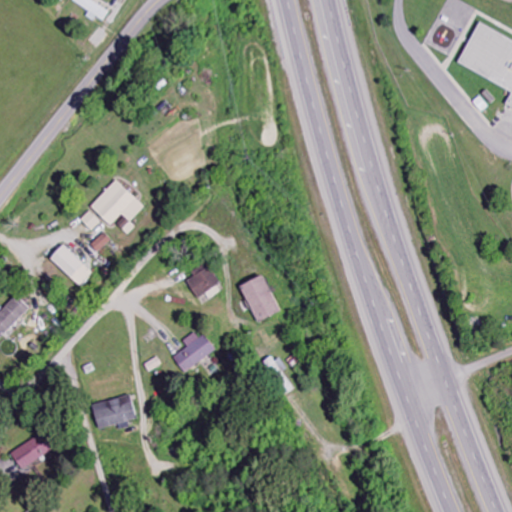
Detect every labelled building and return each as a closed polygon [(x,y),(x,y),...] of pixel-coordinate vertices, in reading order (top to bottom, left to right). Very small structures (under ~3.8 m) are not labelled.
[(93,1),(93,0),(73,0),(72,2),(106,22),(112,12),(93,1)] [(511,44),(476,27),(457,66),(509,90),(509,95),(504,105),(511,109),(511,44)] [(122,215),(131,223),(145,208),(117,181),(91,208),(111,227),(122,215)] [(91,231),(101,224),(91,212),(82,220),(91,231)] [(90,246),(97,254),(111,241),(104,233),(90,246)] [(50,259),(81,288),(94,274),(64,244),(50,259)] [(197,300),(220,286),(210,268),(186,282),(197,300)] [(255,323),(278,315),(264,277),(240,285),(255,323)] [(0,313),(0,341),(30,309),(16,296),(0,313)] [(184,342),(188,348),(174,359),(187,374),(215,351),(198,331),(184,342)] [(277,362),(275,358),(268,361),(284,396),(296,391),(282,359),(277,362)] [(93,407),(100,431),(138,420),(130,395),(93,407)] [(12,453),(21,471),(48,456),(39,439),(12,453)]
